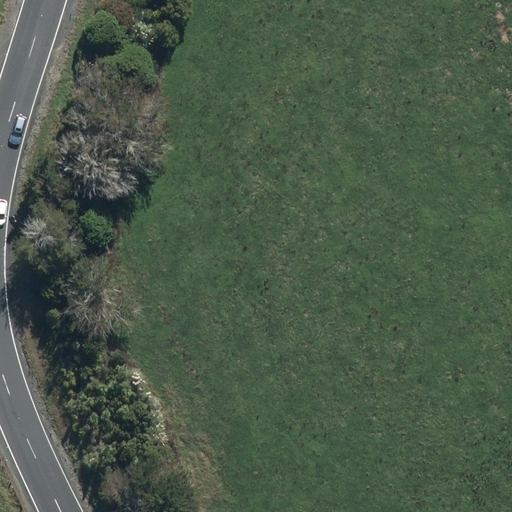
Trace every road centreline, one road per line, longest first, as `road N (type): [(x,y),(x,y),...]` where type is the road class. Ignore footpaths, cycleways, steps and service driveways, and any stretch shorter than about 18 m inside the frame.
road 1 (tertiary): [(66,511),(0,365)]
road 2 (tertiary): [(0,151),(47,0)]
